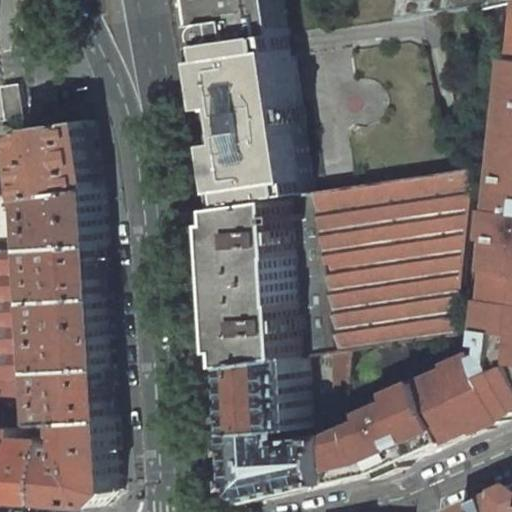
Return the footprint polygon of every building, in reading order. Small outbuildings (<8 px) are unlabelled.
[(229,0),(222,17),(220,20),(219,24),(219,30),(221,34),(225,37),(229,39),(295,30),(289,0),(229,0)] [(220,40),(231,117),(247,115),(248,128),(233,130),(240,177),(241,206),(318,195),(295,30),(229,39),(220,40)] [(28,117),(23,84),(5,86),(9,120),(28,117)] [(108,189),(97,120),(85,122),(30,130),(28,130),(38,198),(108,189)] [(359,350),(450,338),(461,337),(473,238),(477,203),(480,173),(357,190),(323,195),(345,351),(359,350)] [(111,243),(108,189),(38,198),(41,248),(111,243)] [(0,190),(0,248),(21,247),(18,196),(0,190)] [(241,206),(251,363),(311,356),(337,352),(345,351),(323,195),(318,195),(241,206)] [(511,206),(508,206),(505,237),(509,237),(503,297),(498,296),(493,343),(501,343),(500,351),(495,354),(492,350),(457,366),(459,370),(404,395),(407,401),(379,415),(382,421),(352,438),(349,478),(349,481),(393,472),(394,471),(511,418),(511,206)] [(114,296),(111,243),(41,248),(44,300),(114,296)] [(0,405),(10,407),(31,410),(21,247),(0,248),(0,405)] [(119,366),(114,296),(44,300),(49,370),(119,366)] [(274,499),(349,481),(349,478),(352,438),(359,350),(345,351),(337,352),(342,433),(304,435),(304,428),(255,430),(258,480),(258,486),(274,499)] [(255,430),(304,428),(315,427),(311,356),(251,363),(255,430)] [(122,418),(119,366),(49,370),(52,421),(55,425),(78,422),(122,418)] [(8,426),(10,407),(0,405),(0,493),(0,494),(8,426)] [(126,490),(122,418),(78,422),(79,432),(89,436),(81,442),(64,442),(60,499),(112,505),(119,498),(126,490)] [(64,442),(64,440),(37,438),(37,434),(34,428),(8,426),(0,494),(42,498),(60,499),(64,442)] [(511,511),(511,489),(467,510),(467,511),(511,511)]
